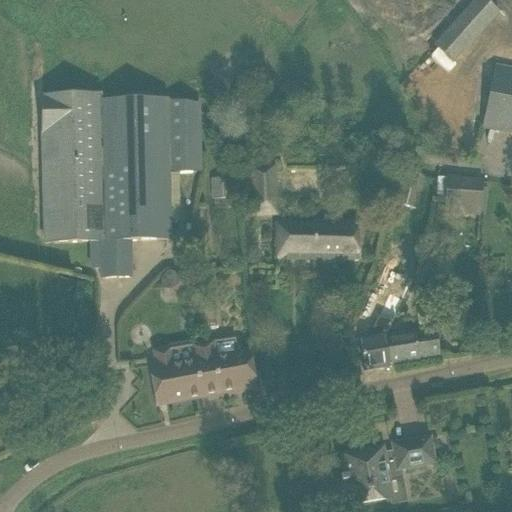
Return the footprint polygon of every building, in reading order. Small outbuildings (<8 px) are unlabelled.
[(453,62),(499,14),(483,0),(473,0),(435,44),(453,62)] [(511,97),(470,88),(462,125),(511,136),(511,97)] [(180,222),(178,174),(202,173),(201,105),(169,101),(169,100),(101,103),(101,96),(41,98),(44,244),(89,243),(89,271),(98,271),(98,281),(129,280),(128,243),(169,242),(168,223),(180,222)] [(277,216),(276,165),(255,166),(255,162),(251,162),(250,141),(231,142),(234,170),(237,170),(238,207),(249,207),(250,217),(277,216)] [(403,171),(395,204),(417,210),(423,188),(435,191),(439,173),(423,168),(421,176),(403,171)] [(482,182),(446,180),(445,181),(438,180),(437,199),(445,199),(444,215),(479,217),(482,182)] [(277,260),(358,261),(358,226),(277,226),(277,260)] [(374,339),(359,341),(364,372),(391,368),(386,338),(386,337),(394,319),(415,275),(402,269),(397,280),(387,300),(373,330),(374,339)] [(433,331),(386,338),(391,368),(438,360),(434,340),(433,331)] [(255,389),(249,355),(238,357),(235,340),(212,344),(191,348),(201,400),(255,389)] [(201,400),(191,348),(187,343),(169,346),(167,352),(154,354),(157,371),(149,372),(152,388),(155,408),(201,400)] [(403,478),(402,471),(433,465),(429,440),(392,446),(393,453),(383,454),(382,449),(340,456),(345,480),(340,481),(340,483),(322,486),(326,509),(348,506),(349,509),(390,501),(387,481),(403,478)]
